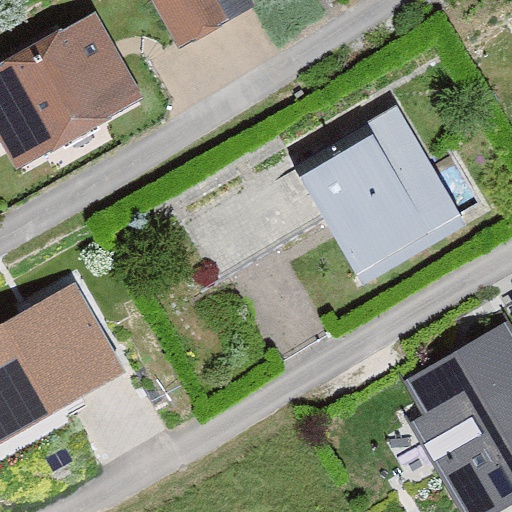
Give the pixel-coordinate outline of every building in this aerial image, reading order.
[(210,0),(157,0),(185,49),(226,26),(210,0)] [(129,103),(93,38),(0,89),(0,123),(21,163),(129,103)] [(457,234),(398,124),(380,134),(390,152),(318,190),(367,282),(457,234)] [(74,310),(0,349),(0,439),(111,380),(74,310)] [(500,511),(511,505),(511,356),(504,343),(423,392),(440,421),(427,428),(477,511),(500,511)]
